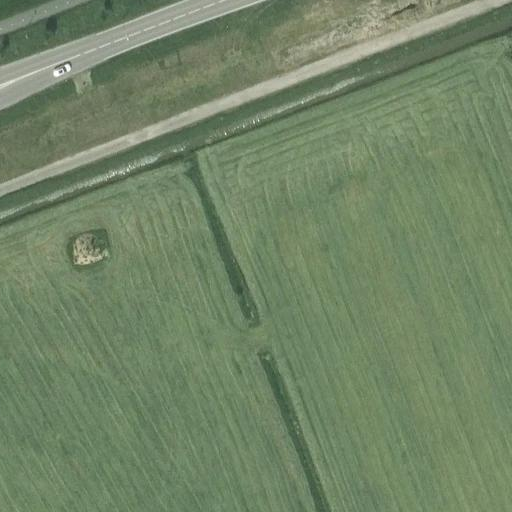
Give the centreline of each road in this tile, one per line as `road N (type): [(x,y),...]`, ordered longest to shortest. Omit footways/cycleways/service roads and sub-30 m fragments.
road 1 (unclassified): [(511,167),(485,91),(158,218)]
road 2 (unclassified): [(158,218),(270,511)]
road 3 (tertiary): [(0,87),(228,0)]
road 4 (unclassified): [(158,218),(0,279)]
